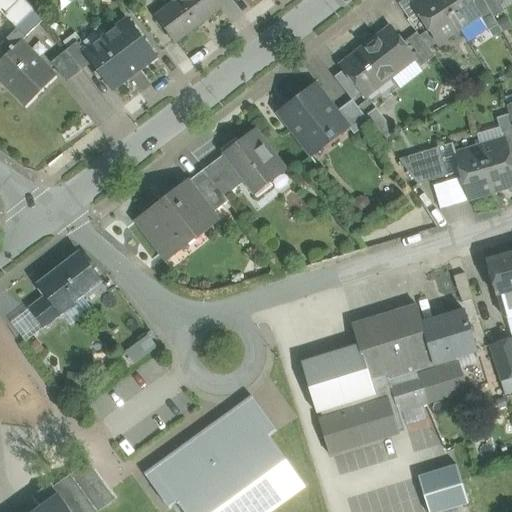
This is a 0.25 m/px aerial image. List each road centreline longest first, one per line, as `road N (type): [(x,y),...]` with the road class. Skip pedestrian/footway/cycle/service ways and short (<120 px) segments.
road 1 (residential): [(50,210),(329,0)]
road 2 (residential): [(511,224),(237,306)]
road 3 (residential): [(190,314),(192,370),(227,385),(248,374),(256,351),(237,306)]
road 4 (residential): [(190,314),(158,299),(50,210)]
